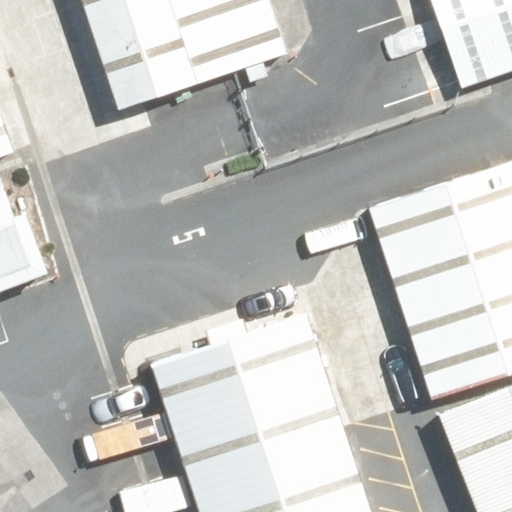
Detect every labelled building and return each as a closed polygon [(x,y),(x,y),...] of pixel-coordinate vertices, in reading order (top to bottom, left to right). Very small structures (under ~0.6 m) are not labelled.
[(60,0),(101,116),(237,70),(274,58),(253,0),(60,0)] [(511,0),(445,0),(472,78),(511,64),(511,0)] [(356,216),(417,398),(511,366),(511,167),(510,163),(356,216)] [(0,291),(29,281),(0,205),(0,291)] [(353,511),(327,433),(291,319),(137,370),(183,511),(353,511)] [(511,511),(511,385),(422,420),(458,511),(511,511)]
